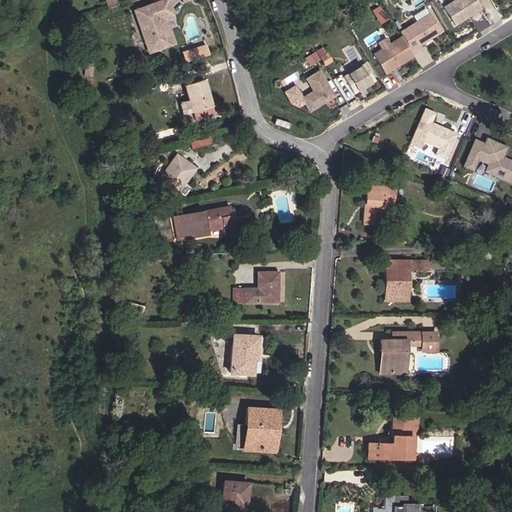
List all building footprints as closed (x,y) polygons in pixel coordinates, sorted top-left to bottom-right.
[(477,0),(451,0),(442,6),(453,25),(465,18),(465,16),(467,15),(468,16),(482,8),(477,0)] [(106,11),(116,8),(114,1),(104,5),(106,11)] [(147,54),(167,46),(158,19),(163,17),(162,13),(167,11),(163,1),(131,12),(147,54)] [(382,11),(375,15),(379,22),(386,18),(382,11)] [(430,13),(399,31),(402,36),(412,53),(420,48),(419,45),(441,32),(430,13)] [(402,36),(373,54),(385,73),(414,55),(412,53),(402,36)] [(207,44),(184,52),(188,63),(211,55),(207,44)] [(314,52),(304,57),(309,66),(319,60),(314,52)] [(326,54),(320,58),(324,64),(330,61),(326,54)] [(365,63),(344,76),(354,93),(375,80),(365,63)] [(318,70),(305,78),(313,91),(301,98),(309,111),(322,103),(322,101),(326,99),(326,100),(334,96),(318,70)] [(202,78),(183,85),(193,111),(191,111),(195,122),(208,118),(204,107),(212,104),(202,78)] [(424,108),(409,143),(419,147),(422,140),(438,147),(434,155),(445,160),(456,134),(430,123),(434,113),(424,108)] [(189,142),(193,154),(212,148),(208,136),(189,142)] [(475,141),(464,166),(473,171),(479,158),(490,163),(487,170),(511,181),(511,161),(504,158),(509,146),(487,137),(483,145),(475,141)] [(195,168),(174,155),(156,180),(176,194),(195,168)] [(450,170),(442,166),(439,173),(447,176),(450,170)] [(392,196),(392,182),(366,181),(365,219),(382,219),(382,196),(392,196)] [(222,224),(224,231),(233,228),(226,204),(172,218),(177,241),(206,234),(205,228),(222,224)] [(236,235),(233,228),(224,231),(226,237),(236,235)] [(397,296),(396,301),(409,302),(409,272),(428,273),(427,263),(387,262),(387,296),(397,296)] [(247,284),(247,299),(280,299),(280,268),(258,268),(258,285),(247,284)] [(511,270),(499,270),(498,301),(511,301),(511,270)] [(247,299),(247,284),(235,285),(235,298),(247,299)] [(407,347),(407,334),(392,333),(392,341),(381,341),(381,352),(385,352),(384,368),(407,368),(407,347)] [(418,334),(407,334),(407,347),(418,347),(418,334)] [(418,334),(418,347),(422,347),(422,352),(437,352),(437,334),(418,334)] [(259,353),(258,336),(232,335),(232,351),(231,374),(253,374),(253,353),(259,353)] [(482,346),(481,368),(495,369),(497,347),(482,346)] [(495,377),(495,369),(481,368),(480,377),(495,377)] [(246,406),(245,423),(251,423),(250,448),(272,448),(272,420),(278,420),(278,408),(246,406)] [(409,436),(410,418),(394,418),(393,443),(370,443),(370,457),(412,457),(413,436),(409,436)] [(409,436),(413,436),(418,435),(419,418),(410,418),(409,436)] [(245,501),(246,480),(223,480),(222,511),(240,511),(241,501),(245,501)] [(417,511),(417,505),(402,505),(402,496),(383,496),(383,505),(374,505),(373,511),(417,511)]
